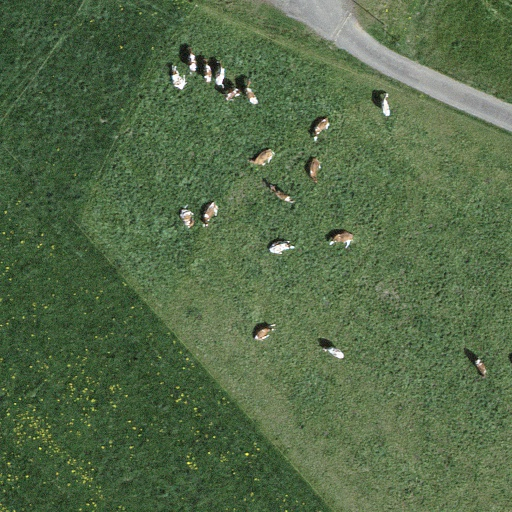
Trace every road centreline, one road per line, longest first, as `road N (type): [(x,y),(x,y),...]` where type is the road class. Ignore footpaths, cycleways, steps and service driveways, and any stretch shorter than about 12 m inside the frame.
road 1 (track): [(403,71),(283,0)]
road 2 (track): [(511,123),(403,71)]
